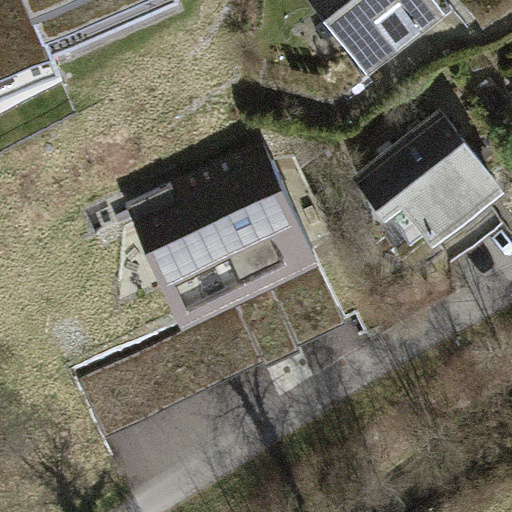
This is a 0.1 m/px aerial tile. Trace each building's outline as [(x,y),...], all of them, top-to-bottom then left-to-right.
[(55,55),(29,0),(0,0),(0,101),(63,73),(55,55)] [(180,0),(29,0),(55,55),(180,0)] [(437,0),(318,0),(367,58),(437,0)] [(511,174),(511,169),(451,92),(365,158),(428,239),(511,174)] [(315,253),(261,143),(135,205),(189,315),(233,293),(241,310),(262,350),(294,335),(274,294),(266,277),(315,253)] [(262,350),(241,310),(83,385),(108,439),(349,323),(321,270),(274,294),(294,335),(262,350)]
